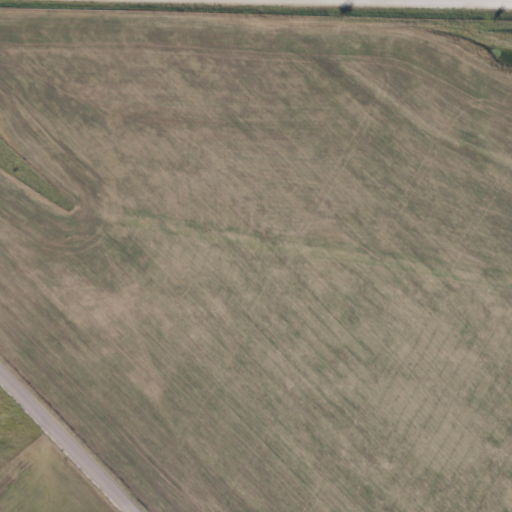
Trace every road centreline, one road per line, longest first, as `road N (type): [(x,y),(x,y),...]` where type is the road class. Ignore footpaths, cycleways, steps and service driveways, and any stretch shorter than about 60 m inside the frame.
road 1 (residential): [(511,10),(231,0)]
road 2 (residential): [(130,511),(0,375)]
